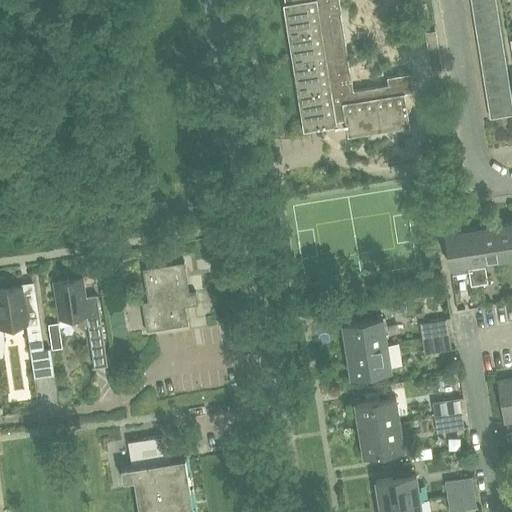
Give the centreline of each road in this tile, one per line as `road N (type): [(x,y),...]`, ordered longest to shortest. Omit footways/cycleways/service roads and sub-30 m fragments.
road 1 (residential): [(272,347),(214,0)]
road 2 (residential): [(272,347),(164,363),(116,408),(5,421)]
road 3 (residential): [(495,506),(469,343),(511,336)]
road 4 (residential): [(297,511),(272,347)]
road 5 (residential): [(481,161),(456,0)]
